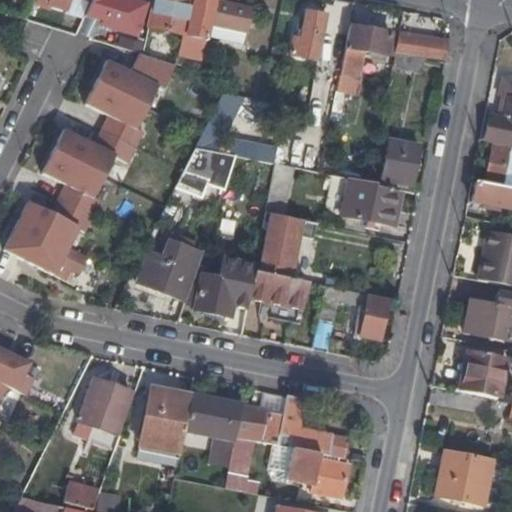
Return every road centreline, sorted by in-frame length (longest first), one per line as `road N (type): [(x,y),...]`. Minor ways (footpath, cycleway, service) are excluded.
road 1 (residential): [(393,398),(482,4)]
road 2 (residential): [(393,398),(0,312)]
road 3 (residential): [(0,164),(63,40)]
